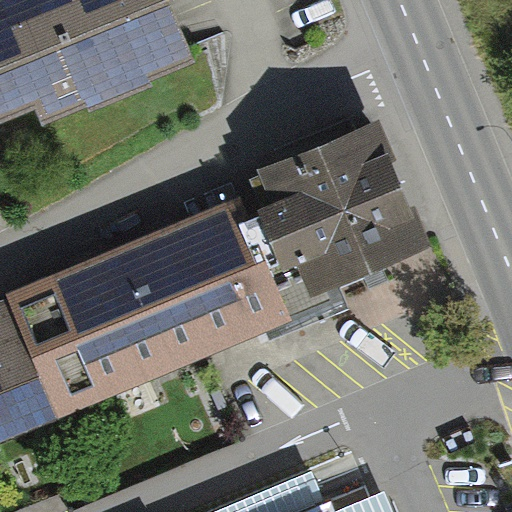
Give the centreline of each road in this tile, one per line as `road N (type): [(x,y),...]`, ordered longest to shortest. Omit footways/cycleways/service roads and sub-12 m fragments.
road 1 (unclassified): [(0,261),(279,108),(424,49)]
road 2 (primary): [(511,271),(424,49)]
